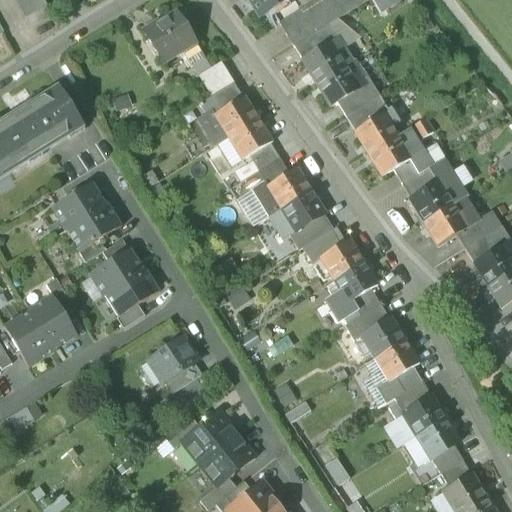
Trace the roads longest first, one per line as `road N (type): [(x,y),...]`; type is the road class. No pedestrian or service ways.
road 1 (residential): [(206,0),(415,278)]
road 2 (residential): [(415,278),(430,329),(511,478)]
road 3 (residential): [(190,301),(0,410)]
road 4 (residential): [(285,458),(190,301)]
road 5 (residential): [(415,278),(511,357)]
road 6 (residential): [(190,301),(125,196)]
